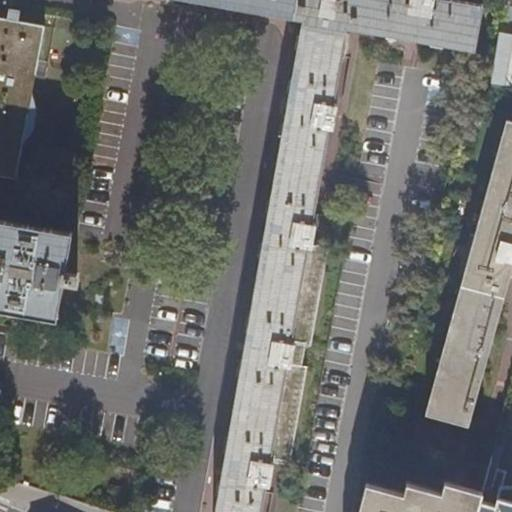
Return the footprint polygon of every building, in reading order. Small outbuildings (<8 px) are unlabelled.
[(215,511),(262,511),(274,463),(290,466),(307,367),(291,365),(294,345),(310,347),(328,247),(312,244),(315,222),(312,221),(329,125),(332,125),(336,102),(333,101),(346,26),(412,37),(472,47),(480,2),(471,0),(202,0),(235,6),(302,18),(300,29),(290,90),(268,212),(247,334),(225,456),(215,511)] [(511,20),(511,8),(509,7),(510,3),(504,2),(501,18),(511,20)] [(0,175),(17,179),(44,26),(0,17),(0,175)] [(511,33),(498,31),(489,83),(511,86),(511,33)] [(511,277),(511,119),(507,119),(426,414),(469,425),(510,277),(511,277)] [(0,308),(34,315),(58,319),(74,235),(74,232),(0,218),(0,308)] [(511,511),(511,483),(501,483),(506,470),(489,464),(482,492),(476,511),(511,511)] [(476,511),(482,492),(445,482),(442,492),(406,482),(403,493),(366,483),(357,511),(476,511)]
